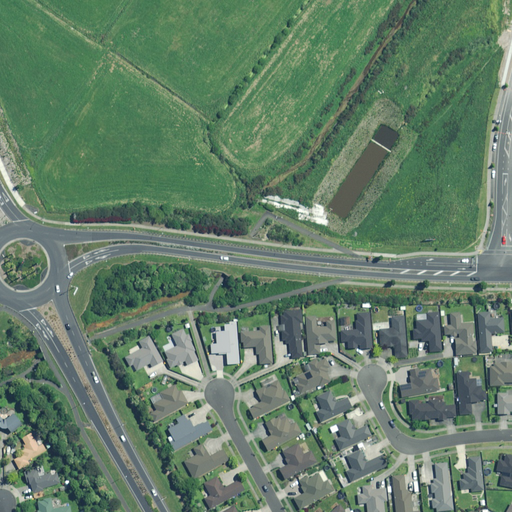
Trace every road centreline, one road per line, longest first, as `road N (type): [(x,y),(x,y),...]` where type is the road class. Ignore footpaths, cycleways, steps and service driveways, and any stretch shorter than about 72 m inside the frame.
road 1 (secondary): [(44,238),(154,237),(417,271)]
road 2 (secondary): [(417,271),(357,273),(132,248),(55,274)]
road 3 (secondary): [(51,282),(164,511)]
road 4 (secondary): [(147,511),(52,340),(16,299)]
road 5 (residential): [(371,377),(372,397),(400,443),(511,435)]
road 6 (tertiary): [(502,273),(511,117)]
road 7 (residential): [(220,393),(280,511)]
